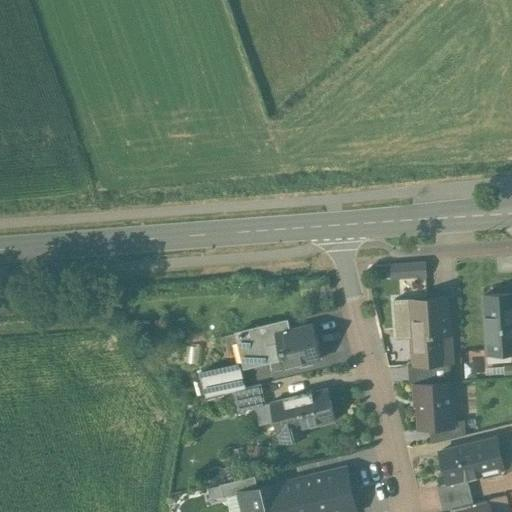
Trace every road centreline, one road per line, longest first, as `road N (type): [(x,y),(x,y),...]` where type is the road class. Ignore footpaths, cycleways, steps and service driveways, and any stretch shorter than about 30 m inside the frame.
road 1 (secondary): [(335,224),(0,248)]
road 2 (residential): [(404,511),(335,224)]
road 3 (secondary): [(511,211),(335,224)]
